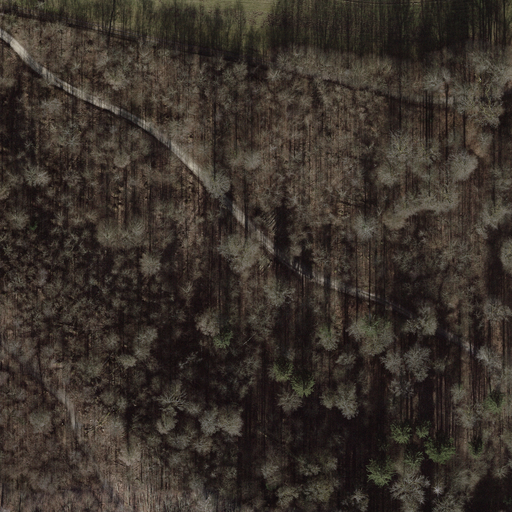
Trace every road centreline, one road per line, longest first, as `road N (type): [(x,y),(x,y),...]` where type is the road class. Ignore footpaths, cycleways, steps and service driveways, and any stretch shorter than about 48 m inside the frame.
road 1 (track): [(0,32),(57,82),(177,147),(286,260),(395,306),(511,371)]
road 2 (track): [(0,7),(424,98)]
